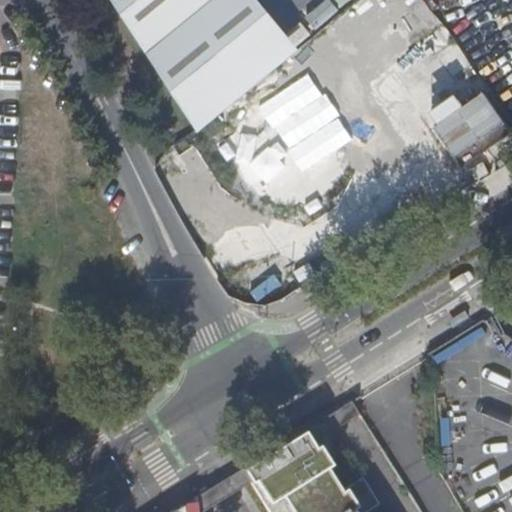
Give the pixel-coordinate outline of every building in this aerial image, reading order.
[(263,0),(116,0),(199,127),(300,44),(263,0)] [(335,0),(331,0),(309,15),(317,26),(342,10),(335,0)] [(388,0),(403,17),(423,0),(388,0)] [(315,109),(276,126),(266,103),(220,123),(259,216),(345,180),(315,109)] [(303,433),(242,471),(267,511),(354,511),(360,508),(351,494),(344,499),(303,433)] [(209,491),(194,501),(195,511),(206,511),(218,505),(209,491)] [(195,511),(194,501),(183,504),(184,511),(195,511)]
